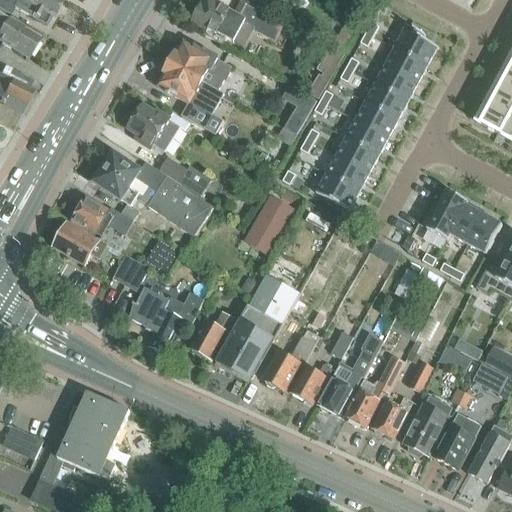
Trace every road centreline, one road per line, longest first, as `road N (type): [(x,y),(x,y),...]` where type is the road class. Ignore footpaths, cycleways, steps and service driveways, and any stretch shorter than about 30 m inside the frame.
road 1 (tertiary): [(408,511),(0,327)]
road 2 (primary): [(0,236),(139,0)]
road 3 (residential): [(506,0),(429,140)]
